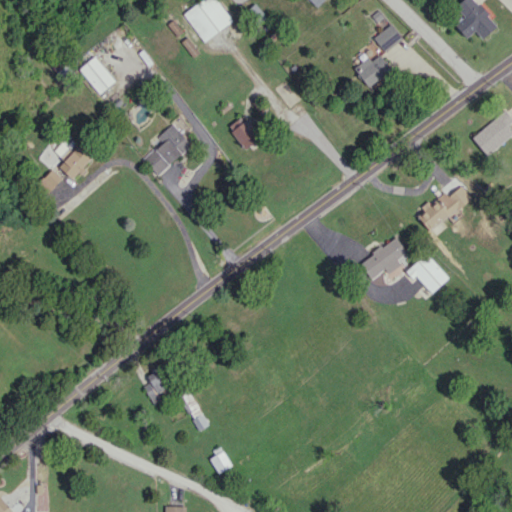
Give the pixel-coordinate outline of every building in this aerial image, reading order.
[(201,0),(184,10),(201,40),(231,23),(218,0),(201,0)] [(464,16),(454,25),(466,37),(474,30),(482,38),(497,24),(474,0),(461,0),(455,6),(464,16)] [(402,37),(390,23),(373,38),(385,52),(402,37)] [(391,69),(379,54),(371,60),(368,56),(353,68),(368,87),(391,69)] [(99,93),(115,80),(94,55),(79,69),(99,93)] [(511,130),(507,125),(511,121),(511,118),(505,109),(471,136),(486,155),(511,134),(511,130)] [(227,127),(245,149),(259,137),(241,115),(227,127)] [(157,136),(162,141),(142,158),(156,174),(191,145),(172,123),(157,136)] [(78,144),(71,151),(62,142),(54,150),(64,160),(58,166),(72,178),(92,157),(78,144)] [(40,179),(49,189),(61,178),(52,168),(40,179)] [(415,214),(429,230),(447,214),(453,221),(462,213),(458,209),(471,197),(460,185),(449,195),(443,189),(415,214)] [(369,279),(385,268),(388,273),(399,265),(395,259),(406,251),(395,236),(358,263),(369,279)] [(407,269),(430,293),(448,276),(425,252),(407,269)] [(158,392),(172,385),(161,365),(145,374),(149,382),(142,386),(152,404),(162,399),(158,392)] [(196,430),(206,425),(189,388),(179,392),(196,430)] [(231,465),(222,449),(209,456),(217,472),(231,465)] [(0,511),(14,511),(0,495),(0,511)]
